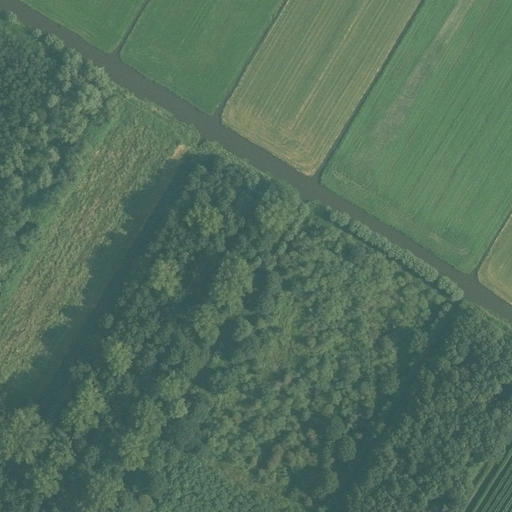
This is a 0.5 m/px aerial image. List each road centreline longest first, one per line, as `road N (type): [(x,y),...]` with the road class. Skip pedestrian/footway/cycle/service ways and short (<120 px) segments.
road 1 (track): [(101,511),(287,198),(209,153),(202,159),(184,136),(107,91)]
road 2 (track): [(314,511),(444,296),(323,213),(304,217)]
road 3 (track): [(0,499),(202,159)]
road 4 (track): [(131,511),(304,217)]
road 5 (track): [(0,264),(107,91),(0,21)]
road 6 (track): [(461,321),(342,511)]
road 7 (track): [(305,511),(173,445)]
